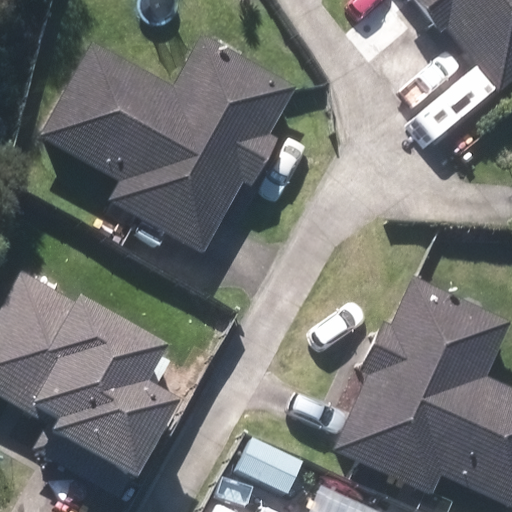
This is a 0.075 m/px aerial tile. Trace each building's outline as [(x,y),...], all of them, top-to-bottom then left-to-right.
[(511,0),(428,0),(498,88),(511,76),(511,0)] [(88,53),(40,139),(124,186),(113,205),(201,254),(238,188),(288,97),(200,50),(172,100),(88,53)] [(0,399),(49,425),(37,447),(118,491),(122,482),(130,487),(171,411),(139,394),(160,356),(79,313),(74,310),(18,279),(0,313),(0,399)] [(504,327),(416,286),(338,458),(423,498),(434,471),(511,506),(511,398),(478,383),(504,327)] [(444,511),(422,501),(416,511),(444,511)]
